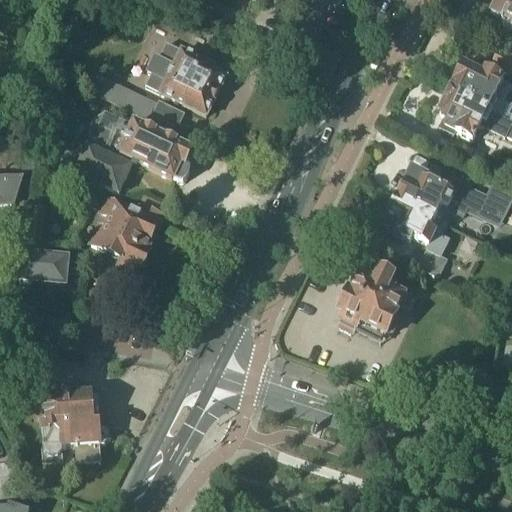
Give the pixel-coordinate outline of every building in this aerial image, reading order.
[(225,0),(228,1),(228,0),(236,0),(253,8),(257,0),(266,0),(273,4),(274,0),(225,0)] [(502,31),(510,35),(511,34),(511,0),(498,0),(495,6),(496,6),(490,18),(501,24),(500,26),(502,31)] [(0,33),(9,13),(0,9),(0,33)] [(144,92),(151,94),(206,122),(226,82),(212,75),(214,71),(166,48),(159,62),(155,60),(146,77),(151,79),(144,92)] [(511,60),(499,54),(491,70),(511,80),(511,60)] [(497,120),(508,125),(511,126),(511,115),(510,120),(508,119),(511,111),(511,109),(493,101),(502,84),(484,75),(486,72),(466,62),(449,96),(497,120)] [(84,93),(152,125),(154,122),(177,133),(183,120),(159,109),(92,77),(84,93)] [(5,98),(24,107),(32,89),(13,80),(5,98)] [(478,132),(505,144),(506,143),(511,145),(511,126),(508,125),(497,120),(449,96),(439,116),(442,123),(443,124),(439,132),(452,139),(454,136),(472,145),(478,132)] [(174,187),(174,186),(178,188),(183,188),(186,184),(188,179),(189,175),(185,172),(192,156),(132,128),(132,129),(105,116),(99,119),(94,122),(91,125),(90,128),(89,130),(89,133),(89,138),(90,142),(90,144),(92,147),(103,152),(101,158),(100,160),(128,173),(129,171),(131,167),(174,187)] [(101,158),(86,151),(74,178),(119,199),(131,172),(129,171),(128,173),(100,160),(101,158)] [(412,176),(398,203),(441,226),(446,215),(448,216),(448,215),(463,222),(465,218),(466,219),(468,217),(498,231),(508,211),(465,190),(461,200),(440,190),(412,176)] [(0,254),(13,213),(15,213),(15,212),(26,214),(33,193),(22,190),(24,184),(0,185),(0,254)] [(18,286),(20,286),(19,291),(31,292),(32,287),(66,291),(68,263),(64,263),(64,261),(66,253),(67,247),(42,245),(44,230),(49,213),(48,212),(52,198),(37,193),(30,211),(35,212),(29,228),(28,228),(28,233),(27,233),(25,243),(24,242),(21,249),(22,250),(19,256),(21,257),(18,286)] [(89,249),(119,263),(115,273),(130,280),(134,271),(139,273),(141,270),(142,271),(148,260),(144,258),(158,227),(162,229),(165,222),(141,210),(138,209),(133,212),(132,213),(114,205),(114,206),(105,202),(105,203),(90,196),(84,208),(99,215),(97,219),(107,223),(103,231),(98,229),(89,249)] [(398,203),(385,229),(397,235),(395,239),(409,246),(410,244),(427,253),(420,268),(417,273),(419,274),(438,283),(447,266),(440,263),(450,245),(442,241),(448,229),(441,226),(398,203)] [(348,297),(338,318),(342,320),(338,326),(340,333),(349,338),(355,335),(359,328),(385,341),(387,337),(392,336),(397,327),(394,322),(395,320),(394,320),(399,309),(408,313),(415,298),(407,294),(407,292),(391,285),(392,283),(380,277),(374,287),(359,280),(349,298),(348,297)] [(43,453),(41,453),(42,471),(43,479),(64,478),(63,469),(63,459),(62,459),(62,455),(62,453),(75,452),(77,470),(101,468),(100,451),(111,445),(111,435),(103,431),(98,431),(98,428),(98,418),(98,417),(98,405),(93,402),(93,400),(40,404),(42,439),(43,453)] [(13,466),(0,467),(0,496),(16,495),(13,466)]
